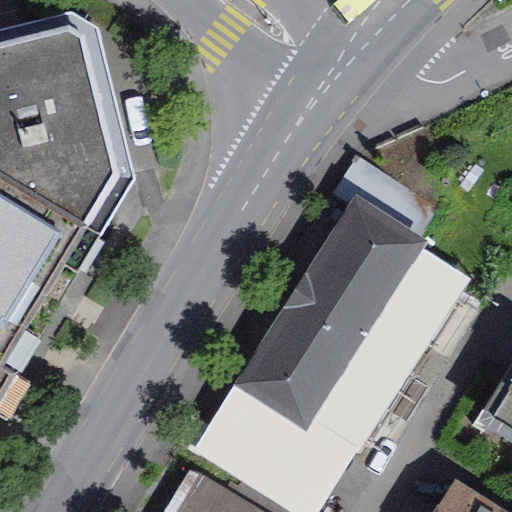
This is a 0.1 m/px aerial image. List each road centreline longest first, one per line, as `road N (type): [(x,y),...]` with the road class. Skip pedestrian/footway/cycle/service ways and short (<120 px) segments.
road 1 (tertiary): [(58,511),(345,60)]
road 2 (residential): [(383,511),(511,304)]
road 3 (residential): [(345,60),(438,83),(511,49)]
